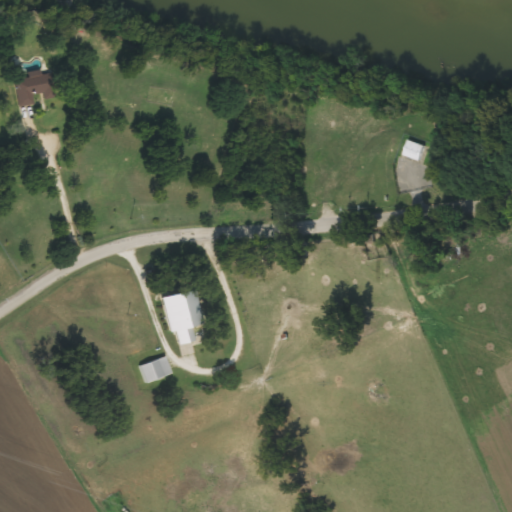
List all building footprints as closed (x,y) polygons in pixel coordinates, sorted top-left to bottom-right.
[(13,79),(18,106),(33,103),(32,94),(42,92),(43,99),(55,97),(50,73),(13,79)] [(406,156),(424,162),(429,145),(411,139),(406,156)] [(206,318),(199,296),(188,300),(181,302),(188,324),(206,318)] [(176,357),(193,352),(187,336),(171,341),(176,357)] [(173,373),(166,355),(141,366),(148,383),(173,373)]
